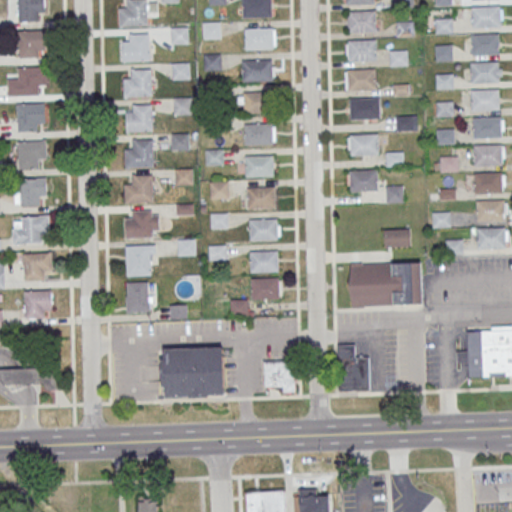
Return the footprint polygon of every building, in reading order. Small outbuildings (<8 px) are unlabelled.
[(18,21),(17,0),(44,0),(45,12),(37,12),(37,20),(18,21)] [(146,0),(147,25),(120,26),(119,7),(127,7),(127,0),(146,0)] [(243,0),(244,17),(271,16),(271,0),(243,0)] [(413,8),(412,0),(394,0),(394,8),(413,8)] [(471,6),(472,27),(500,26),(499,5),(471,6)] [(346,33),(376,31),(374,10),(345,11),(346,33)] [(453,32),(453,17),(435,18),(436,33),(453,32)] [(202,22),(203,38),(220,37),(220,21),(202,22)] [(413,36),(413,22),(395,22),(396,37),(413,36)] [(170,27),(171,43),(188,42),(188,26),(170,27)] [(244,27),(245,49),(273,48),(272,26),(244,27)] [(20,58),(19,31),(46,29),(47,48),(39,48),(39,57),(20,58)] [(471,33),(472,55),(500,54),(499,32),(471,33)] [(150,33),(151,60),(123,61),(122,42),(130,42),(130,34),(150,33)] [(346,61),(376,60),(375,39),(345,40),(346,61)] [(453,59),(452,44),(435,45),(435,60),(453,59)] [(407,66),(406,51),(388,52),(389,67),(407,66)] [(203,54),(204,70),(221,69),(221,53),(203,54)] [(243,60),(244,81),(272,80),(271,59),(243,60)] [(470,61),(471,83),(499,82),(498,60),(470,61)] [(172,63),(173,79),(190,78),(190,62),(172,63)] [(9,95),(8,78),(18,78),(18,68),(45,67),(46,85),(38,86),(38,94),(9,95)] [(151,68),(152,95),(125,96),(124,78),(132,77),(132,69),(151,68)] [(345,91),(376,89),(375,68),(345,70),(345,91)] [(454,88),(453,73),(435,74),(436,89),(454,88)] [(408,95),(407,84),(392,85),(393,95),(408,95)] [(471,89),(472,111),(500,110),(499,88),(471,89)] [(244,92),(244,113),(272,112),(271,90),(244,92)] [(192,114),(192,98),(173,98),(173,114),(192,114)] [(349,120),(379,119),(378,98),(348,99),(349,120)] [(454,116),(453,100),(435,101),(436,116),(454,116)] [(18,130),(17,103),(45,102),(46,121),(38,121),(38,129),(18,130)] [(153,103),(154,130),(126,131),(126,113),(134,112),(133,104),(153,103)] [(472,116),(473,138),(501,137),(500,115),(472,116)] [(412,130),(411,116),(394,117),(395,131),(412,130)] [(244,124),(245,145),(273,144),(272,122),(244,124)] [(454,142),(453,128),(437,129),(437,143),(454,142)] [(171,133),(171,149),(189,149),(188,133),(171,133)] [(350,134),(351,155),(379,154),(378,133),(350,134)] [(153,139),(154,166),(126,167),(125,149),(133,148),(133,140),(153,139)] [(20,168),(18,141),(46,140),(47,159),(39,159),(39,167),(20,168)] [(474,144),(475,165),(502,164),(501,143),(474,144)] [(206,149),(206,165),(224,164),(223,148),(206,149)] [(404,166),(404,151),(386,152),(387,167),(404,166)] [(245,155),(246,177),(273,175),(272,154),(245,155)] [(458,170),(457,155),(440,156),(440,171),(458,170)] [(175,169),(175,184),(193,184),(192,168),(175,169)] [(349,170),(350,192),(378,191),(377,169),(349,170)] [(474,172),(475,193),(502,192),(501,171),(474,172)] [(152,175),(153,202),(125,203),(125,184),(133,184),(132,176),(152,175)] [(20,205),(19,178),(47,177),(47,196),(39,196),(40,204),(20,205)] [(210,182),(211,198),(228,197),(228,181),(210,182)] [(247,187),(248,208),(275,207),(275,186),(247,187)] [(404,201),(403,186),(385,186),(386,202),(404,201)] [(455,198),(455,188),(439,188),(440,199),(455,198)] [(476,200),(477,221),(504,220),(504,199),(476,200)] [(152,209),(153,236),(126,237),(125,219),(133,218),(133,210),(152,209)] [(210,213),(211,228),(228,228),(228,212),(210,213)] [(450,226),(449,212),(432,212),(433,226),(450,226)] [(13,243),(12,228),(22,227),(21,216),(49,215),(50,233),(42,233),(42,242),(13,243)] [(249,219),(250,240),(277,239),(277,218),(249,219)] [(477,227),(478,248),(505,247),(504,226),(477,227)] [(410,245),(409,228),(384,229),(384,247),(410,245)] [(178,238),(178,255),(196,255),(195,238),(178,238)] [(463,253),(462,239),(445,239),(446,253),(463,253)] [(149,244),(150,275),(127,275),(125,245),(149,244)] [(209,244),(209,260),(227,259),(226,244),(209,244)] [(422,261),(361,263),(360,249),(349,249),(351,306),(423,304),(422,261)] [(250,251),(251,272),(279,271),(278,250),(250,251)] [(25,280),(24,253),(52,252),(52,271),(44,271),(45,279),(25,280)] [(251,278),(252,299),(279,298),(278,277),(251,278)] [(148,281),(149,312),(126,312),(125,296),(127,296),(126,282),(148,281)] [(26,318),(25,291),(53,290),(53,308),(45,309),(46,317),(26,318)] [(248,315),(248,299),(230,299),(230,315),(248,315)] [(170,318),(186,318),(186,304),(170,304),(170,318)] [(511,375),(511,327),(481,328),(482,357),(478,358),(478,376),(511,375)] [(355,344),(337,344),(337,390),(369,390),(369,355),(355,355),(355,344)] [(222,345),(163,346),(164,357),(160,357),(161,371),(161,384),(165,384),(166,394),(189,393),(189,395),(207,395),(207,392),(224,391),(222,345)] [(295,361),(264,361),(264,391),(295,391),(295,361)] [(0,377),(0,369),(49,368),(63,390),(48,390),(44,383),(5,384),(0,377)] [(285,511),(284,490),(246,491),(246,511),(285,511)] [(294,493),(293,511),(330,511),(330,493),(294,493)] [(138,500),(138,511),(158,511),(158,500),(138,500)]
